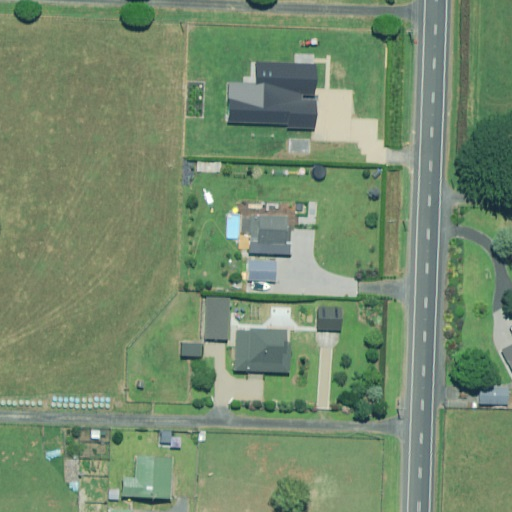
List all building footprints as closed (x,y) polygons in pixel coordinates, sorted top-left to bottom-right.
[(292,217),(242,216),(242,233),(252,233),(252,253),(292,254),(292,230),(292,217)] [(278,261),(251,260),(250,280),(277,282),(278,261)] [(231,299),(197,297),(195,338),(229,340),(231,299)] [(346,302),(320,301),(319,330),(345,331),(346,302)] [(291,353),(292,332),(238,330),(236,370),(290,373),(291,353)] [(204,343),(182,342),(182,357),(204,357),(204,343)] [(510,388),(482,387),(481,404),(510,405),(510,388)] [(173,458),(137,457),(137,478),(124,478),(124,497),(172,499),(173,458)]
